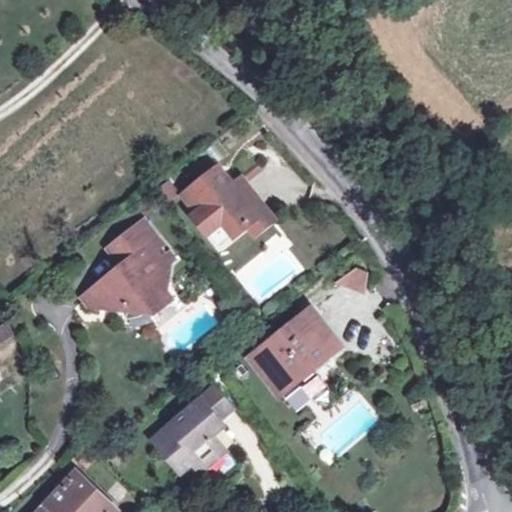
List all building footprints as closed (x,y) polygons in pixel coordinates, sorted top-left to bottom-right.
[(217,168),(184,194),(197,210),(193,213),(208,232),(223,221),(232,234),(248,222),(254,230),(270,218),(251,192),(241,200),(230,185),(217,168)] [(240,177),(230,185),(241,200),(251,192),(240,177)] [(116,267),(111,271),(110,278),(88,296),(97,308),(101,304),(132,309),(133,303),(146,305),(153,314),(172,299),(164,290),(168,260),(172,257),(142,220),(115,242),(127,257),(127,265),(122,268),(122,269),(116,267)] [(232,234),(223,221),(208,232),(217,245),(232,234)] [(115,242),(107,248),(122,268),(127,265),(127,257),(115,242)] [(348,264),(341,285),(363,293),(370,271),(348,264)] [(336,344),(309,309),(250,355),(278,391),(336,344)] [(230,406),(214,385),(152,438),(180,470),(192,461),(199,469),(223,449),(211,435),(222,426),(216,419),(230,406)] [(75,472),(46,504),(54,511),(109,511),(113,508),(75,472)]
